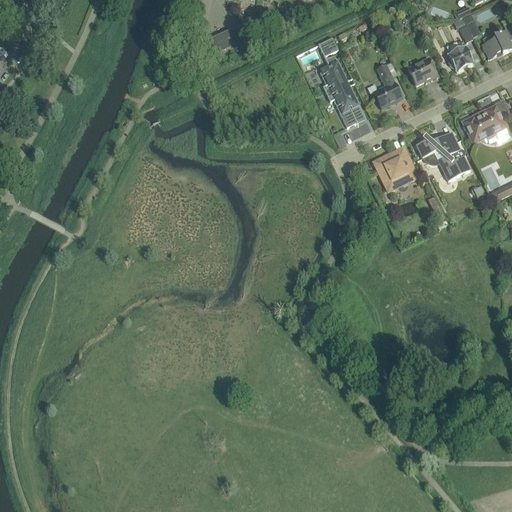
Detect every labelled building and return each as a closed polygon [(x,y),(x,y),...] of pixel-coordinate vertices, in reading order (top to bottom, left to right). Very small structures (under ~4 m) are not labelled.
[(402,8),(401,16),(409,18),(411,10),(402,8)] [(460,21),(462,20),(470,16),(471,16),(468,9),(456,15),(460,21)] [(462,20),(473,42),(481,38),(470,16),(462,20)] [(466,45),(473,42),(462,20),(460,21),(453,24),(457,33),(459,31),(466,45)] [(241,35),(236,37),(232,30),(208,42),(215,57),(217,56),(220,63),(248,49),(241,35)] [(485,46),(483,47),(485,52),(489,61),(496,58),(496,56),(501,54),(503,56),(511,51),(511,48),(505,34),(501,35),(501,34),(498,36),(499,37),(494,39),(495,40),(495,41),(485,46)] [(338,52),(332,40),(318,47),(324,58),(338,52)] [(461,50),(448,57),(450,61),(449,62),(449,63),(448,64),(448,67),(449,69),(450,71),(452,72),(454,73),(455,72),(456,74),(474,66),(470,57),(463,43),(458,45),(461,50)] [(327,68),(320,71),(327,87),(326,87),(333,103),(347,130),(356,125),(353,117),(361,113),(357,104),(349,88),(347,89),(345,85),(347,84),(337,64),(334,58),(325,61),(329,68),(329,70),(328,71),(327,68)] [(438,79),(434,70),(429,60),(407,70),(416,88),(430,81),(431,83),(438,79)] [(394,85),(390,77),(385,67),(376,71),(385,89),(373,95),(382,111),(391,107),(390,106),(395,103),(395,104),(402,101),(394,85)] [(464,127),(463,127),(463,129),(464,130),(464,132),(465,133),(467,134),(468,134),(473,145),(496,134),(500,141),(509,137),(505,129),(506,129),(505,128),(506,127),(506,125),(506,124),(505,123),(504,121),(503,120),(502,121),(500,118),(496,109),(486,114),(487,116),(475,122),(473,120),(463,125),(464,127)] [(425,143),(416,148),(420,157),(422,161),(425,164),(427,165),(428,166),(430,167),(432,168),(434,168),(436,168),(438,168),(440,167),(444,175),(448,183),(457,179),(462,177),(463,178),(466,175),(470,173),(464,159),(465,159),(465,156),(465,154),(463,152),(461,151),(460,152),(456,143),(452,134),(434,143),(433,142),(432,141),(431,141),(430,141),(428,142),(426,144),(425,143)] [(418,180),(409,161),(405,152),(387,161),(386,158),(373,164),(388,194),(418,180)] [(472,190),(472,193),(472,195),(474,197),(476,197),(477,200),(478,200),(480,205),(487,202),(484,197),(485,196),(481,188),(479,189),(477,189),(474,189),(472,190)] [(494,194),(491,195),(494,199),(496,204),(509,198),(507,193),(497,198),(494,194)] [(438,206),(432,209),(440,226),(437,227),(440,232),(448,227),(438,206)]
